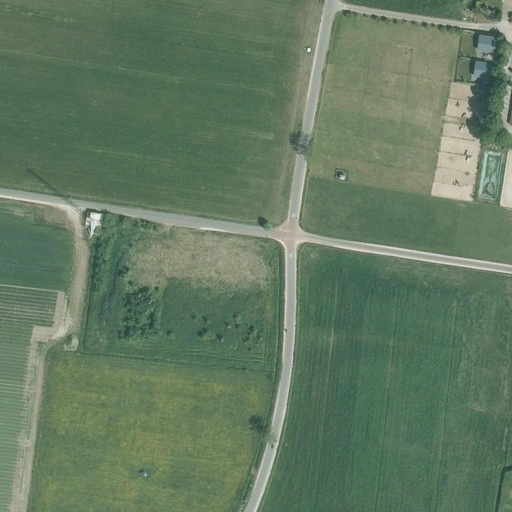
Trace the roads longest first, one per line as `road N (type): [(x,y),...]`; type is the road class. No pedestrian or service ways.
road 1 (unclassified): [(291,235),(0,192)]
road 2 (unclassified): [(249,511),(282,395),(291,235)]
road 3 (unclassified): [(291,235),(330,0)]
road 4 (unclassified): [(511,269),(291,235)]
